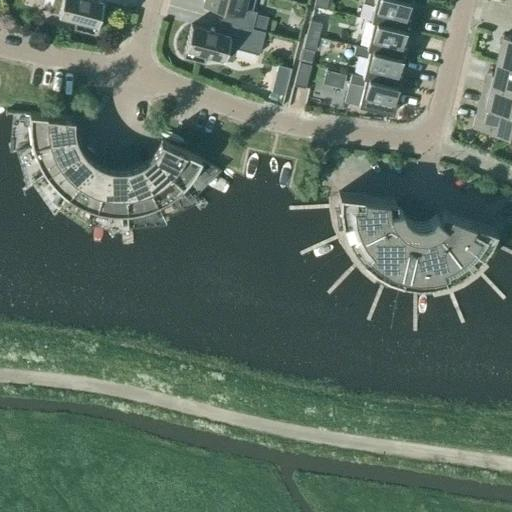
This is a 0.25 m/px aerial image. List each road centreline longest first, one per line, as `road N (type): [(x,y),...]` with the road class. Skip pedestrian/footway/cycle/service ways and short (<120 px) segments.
road 1 (unclassified): [(0,377),(109,389),(281,431),(511,467)]
road 2 (residential): [(468,0),(433,148),(280,123),(135,74)]
road 3 (residential): [(135,74),(0,56)]
